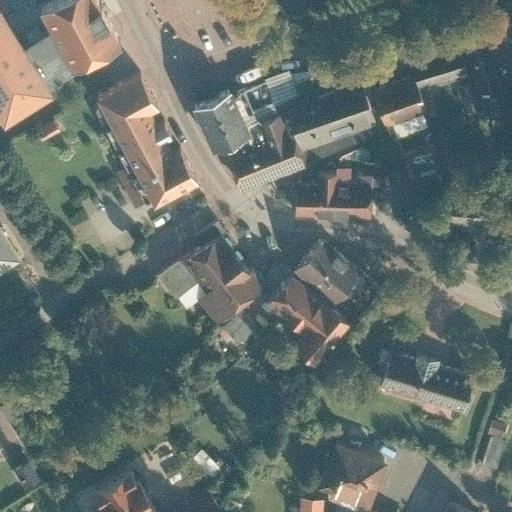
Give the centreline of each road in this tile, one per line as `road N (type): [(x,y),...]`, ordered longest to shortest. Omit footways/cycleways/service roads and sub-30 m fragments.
road 1 (residential): [(232,193),(280,215),(352,228),(511,295)]
road 2 (residential): [(0,339),(232,193)]
road 3 (residential): [(130,0),(194,134),(232,193)]
